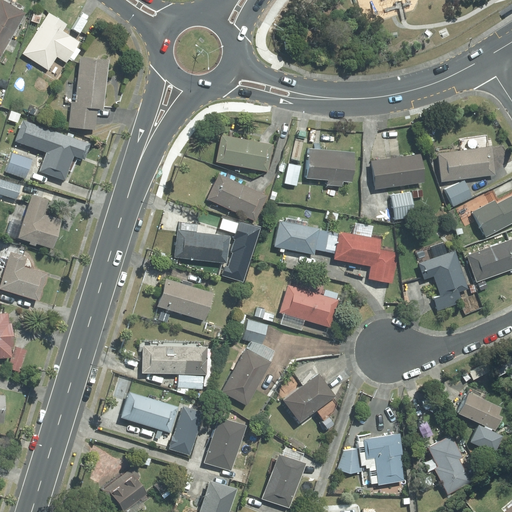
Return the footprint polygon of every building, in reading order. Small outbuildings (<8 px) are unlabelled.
[(0,0),(0,55),(25,10),(6,0),(0,0)] [(511,9),(511,3),(499,12),(502,16),(511,9)] [(69,22),(50,10),(23,54),(49,70),(57,57),(67,63),(81,40),(64,30),(69,22)] [(74,100),(72,99),(69,126),(95,129),(98,106),(105,107),(112,57),(81,53),(74,100)] [(22,111),(11,109),(9,120),(19,122),(22,111)] [(92,141),(24,118),(16,140),(47,150),(40,170),(66,179),(74,156),(86,160),(92,141)] [(274,141),(222,132),(217,161),(269,170),(274,141)] [(494,146),(438,151),(441,179),(496,174),(494,146)] [(355,149),(309,147),(308,178),(327,179),(327,186),(345,186),(345,179),(354,179),(355,149)] [(13,150),(5,171),(27,179),(34,158),(13,150)] [(422,152),(372,159),(376,188),(426,181),(422,152)] [(221,171),(208,197),(254,219),(267,193),(221,171)] [(22,184),(1,178),(0,182),(0,194),(18,199),(22,184)] [(465,179),(444,190),(452,205),(473,194),(465,179)] [(511,190),(473,210),(486,236),(511,222),(511,190)] [(413,191),(392,194),(395,218),(416,215),(413,191)] [(51,198),(33,192),(19,235),(54,247),(63,219),(46,213),(51,198)] [(205,209),(202,221),(225,229),(229,218),(205,209)] [(327,229),(319,228),(319,225),(278,218),(274,246),(315,253),(316,248),(324,249),(327,229)] [(230,231),(198,230),(199,222),(180,221),(180,228),(176,228),(175,258),(229,260),(230,231)] [(356,221),(354,231),(341,229),(340,236),(328,235),(326,250),(336,252),(335,258),(371,263),(369,277),(393,281),(398,249),(380,247),(382,235),(371,234),(373,223),(356,221)] [(511,235),(466,252),(476,281),(511,268),(511,235)] [(468,288),(455,248),(449,251),(447,245),(437,248),(439,253),(429,257),(427,252),(416,256),(424,279),(433,276),(439,294),(433,296),(437,310),(462,301),(459,291),(468,288)] [(0,276),(2,277),(0,285),(0,289),(40,300),(48,270),(26,264),(28,254),(0,247),(0,246),(0,276)] [(216,292),(166,277),(158,305),(208,320),(216,292)] [(341,291),(296,279),(288,277),(279,310),(284,312),(281,324),(302,330),(305,319),(331,326),(341,291)] [(246,313),(237,310),(233,322),(242,325),(246,313)] [(10,311),(0,311),(0,357),(12,356),(11,344),(16,344),(14,321),(10,321),(10,311)] [(269,356),(272,351),(274,348),(262,342),(268,322),(247,316),(241,338),(250,341),(222,389),(246,403),(272,358),(269,356)] [(209,344),(143,342),(142,370),(208,372),(209,344)] [(281,396),(299,419),(335,392),(317,368),(281,396)] [(204,374),(178,374),(178,386),(204,387),(204,374)] [(170,430),(179,402),(130,386),(121,413),(170,430)] [(469,387),(458,408),(479,420),(470,438),(494,451),(503,433),(495,429),(503,413),(499,412),(503,404),(469,387)] [(423,399),(426,408),(440,402),(437,393),(423,399)] [(331,410),(321,417),(327,426),(337,419),(331,410)] [(246,421),(219,412),(204,460),(232,468),(246,421)] [(400,430),(364,436),(355,438),(356,446),(347,447),(344,446),(337,468),(349,472),(363,471),(362,464),(369,463),(372,482),(408,476),(400,430)] [(437,462),(434,464),(448,493),(470,482),(459,457),(464,455),(457,440),(453,442),(448,432),(428,441),(437,462)] [(285,445),(284,450),(279,448),(262,497),(288,506),(306,458),(302,456),(304,452),(285,445)] [(130,464),(105,486),(125,509),(150,488),(130,464)] [(230,511),(240,483),(211,473),(198,511),(230,511)] [(162,478),(154,485),(165,499),(174,492),(162,478)]
